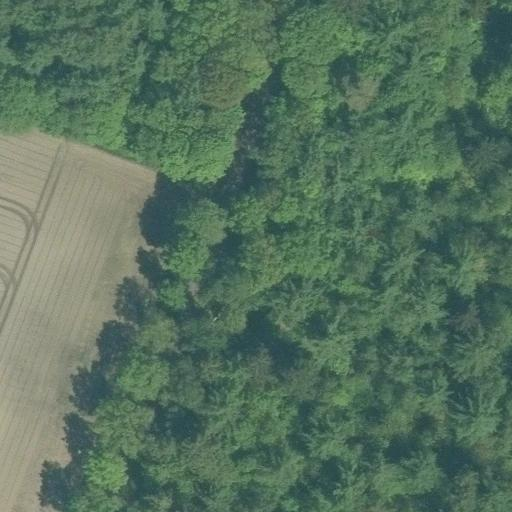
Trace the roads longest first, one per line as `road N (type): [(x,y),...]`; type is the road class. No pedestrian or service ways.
road 1 (unclassified): [(112,511),(303,0)]
road 2 (track): [(215,237),(511,444)]
